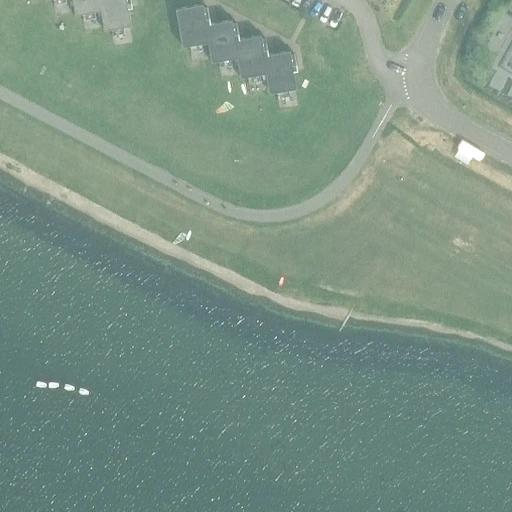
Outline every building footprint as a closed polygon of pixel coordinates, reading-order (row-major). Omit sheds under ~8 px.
[(100,10),(98,0),(71,0),(74,15),(100,10)] [(98,0),(100,10),(103,30),(130,26),(125,0),(98,0)] [(207,42),(205,24),(202,4),(175,9),(181,46),(207,42)] [(236,58),(234,40),(231,20),(205,24),(207,42),(211,62),(236,58)] [(265,73),(263,55),(260,35),(234,40),(236,58),(240,77),(265,73)] [(263,55),(265,73),(269,93),(296,88),(289,51),(263,55)]
